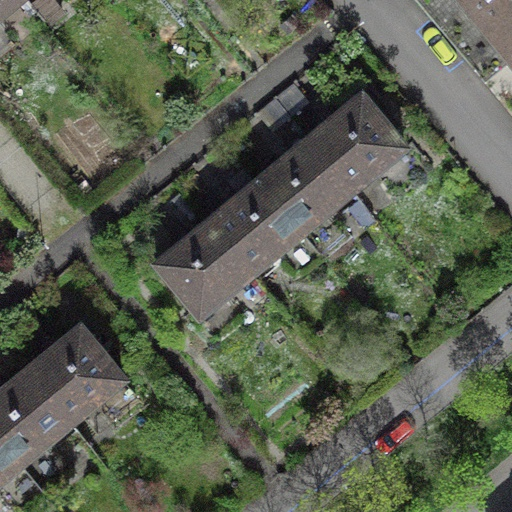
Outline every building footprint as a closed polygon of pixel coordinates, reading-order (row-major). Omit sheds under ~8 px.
[(0,0),(0,16),(20,0),(0,0)] [(414,0),(484,83),(511,60),(511,54),(467,0),(414,0)] [(511,0),(467,0),(511,54),(511,0)] [(361,96),(308,139),(351,191),(404,148),(361,96)] [(308,139),(258,181),(301,233),(351,191),(308,139)] [(258,181),(208,222),(251,274),(301,233),(258,181)] [(208,222),(156,264),(199,317),(251,274),(208,222)] [(79,328),(27,370),(71,423),(122,380),(79,328)] [(27,370),(0,392),(0,441),(19,465),(71,423),(27,370)] [(0,480),(19,465),(0,441),(0,480)]
